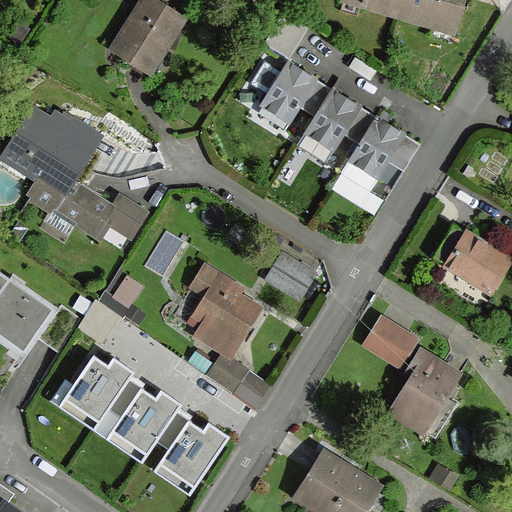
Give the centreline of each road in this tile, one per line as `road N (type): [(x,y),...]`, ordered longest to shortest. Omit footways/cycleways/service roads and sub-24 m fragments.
road 1 (residential): [(211,511),(511,34)]
road 2 (unknown): [(133,199),(172,170),(188,169),(480,351),(511,379)]
road 3 (unknown): [(0,445),(100,511)]
